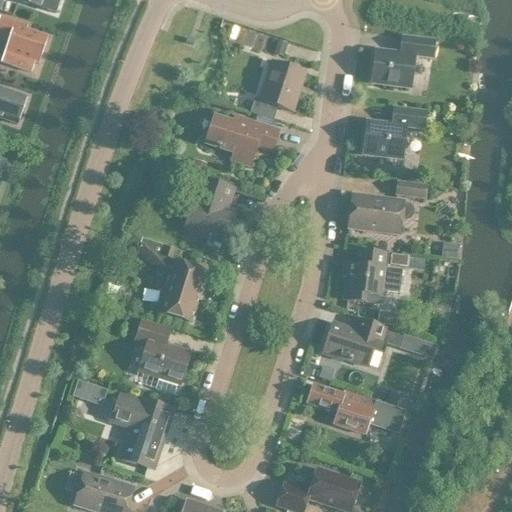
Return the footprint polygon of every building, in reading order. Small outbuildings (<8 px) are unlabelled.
[(14,0),(15,0),(56,14),(60,0),(14,0)] [(1,63),(31,73),(34,64),(38,65),(47,39),(18,29),(20,25),(0,18),(0,39),(8,42),(1,63)] [(282,62),(289,39),(233,22),(229,36),(272,49),(269,58),(282,62)] [(414,56),(431,58),(433,41),(402,37),(400,53),(375,50),(371,84),(410,89),(414,56)] [(277,107),(290,111),(303,72),(273,63),(261,101),(254,98),(249,113),(273,121),(277,107)] [(0,119),(17,126),(26,99),(0,90),(0,119)] [(405,127),(423,130),(425,112),(393,109),(391,124),(366,121),(362,155),(401,160),(405,127)] [(258,142),(273,146),(278,131),(234,117),(232,123),(213,117),(204,144),(215,148),(215,149),(218,150),(219,149),(233,153),(230,160),(250,166),(258,142)] [(185,230),(224,243),(235,212),(226,209),(233,190),(201,180),(185,230)] [(395,196),(423,200),(424,186),(397,182),(395,196)] [(348,230),(398,236),(400,220),(405,220),(407,220),(409,219),(411,217),(411,216),(412,216),(412,214),(412,213),(413,212),(412,211),(412,210),(412,209),(411,207),(409,205),(407,204),(402,204),(402,201),(352,195),(348,230)] [(171,261),(174,249),(142,239),(138,250),(163,273),(168,267),(170,267),(156,311),(191,322),(207,272),(171,261)] [(343,264),(342,277),(346,278),(343,301),(380,305),(382,291),(398,293),(401,270),(385,268),(387,254),(361,251),(359,266),(343,264)] [(392,256),(391,264),(403,265),(404,257),(392,256)] [(364,311),(362,319),(374,322),(376,314),(364,311)] [(376,339),(382,341),(399,347),(403,336),(385,330),(386,328),(358,319),(354,331),(332,323),(322,353),(367,367),(376,339)] [(173,395),(177,385),(179,386),(190,353),(165,345),(170,330),(141,321),(135,341),(150,346),(141,374),(157,379),(154,389),(173,395)] [(372,413),(382,416),(386,406),(343,392),(342,395),(312,385),(305,404),(336,414),(332,425),(362,435),(366,433),(372,413)] [(120,459),(152,469),(171,411),(140,401),(139,403),(120,396),(112,422),(131,428),(120,459)] [(401,435),(407,415),(393,411),(387,430),(401,435)] [(302,511),(307,500),(341,511),(350,511),(360,484),(316,470),(308,492),(284,484),(276,507),(291,511),(302,511)] [(74,507),(91,511),(124,511),(132,487),(84,473),(74,507)] [(218,511),(186,501),(182,511),(218,511)]
